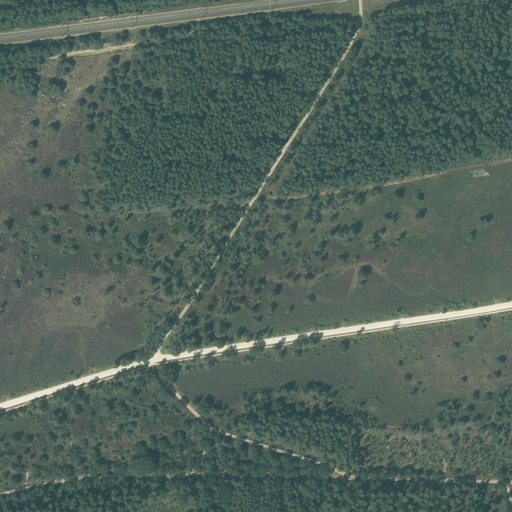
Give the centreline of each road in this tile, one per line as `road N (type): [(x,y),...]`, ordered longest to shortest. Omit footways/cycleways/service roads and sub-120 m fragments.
road 1 (track): [(357,27),(157,360)]
road 2 (unclassified): [(157,360),(511,304)]
road 3 (track): [(213,428),(254,415),(430,429),(511,422)]
road 4 (track): [(255,196),(396,183),(511,160)]
road 5 (track): [(348,477),(511,482)]
road 6 (track): [(193,481),(348,477)]
road 7 (unclassified): [(0,408),(148,362)]
road 8 (track): [(348,477),(213,428)]
road 9 (track): [(56,480),(88,474),(193,481)]
